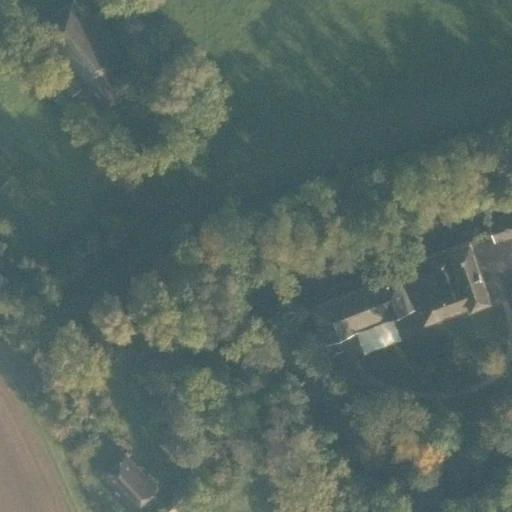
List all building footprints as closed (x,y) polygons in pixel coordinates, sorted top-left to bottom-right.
[(87,3),(85,0),(71,0),(36,27),(68,71),(60,77),(72,93),(85,83),(105,109),(124,94),(109,75),(128,60),(85,4),(87,3)] [(494,240),(511,234),(511,212),(488,220),(494,240)] [(426,255),(431,268),(404,279),(401,271),(309,307),(323,341),(357,328),(356,325),(380,316),(381,319),(415,305),(423,325),(492,298),(468,238),(426,255)] [(223,463),(208,444),(187,459),(202,479),(223,463)] [(156,485),(125,453),(103,475),(133,507),(156,485)] [(174,511),(184,504),(175,494),(164,504),(171,511),(174,511)]
